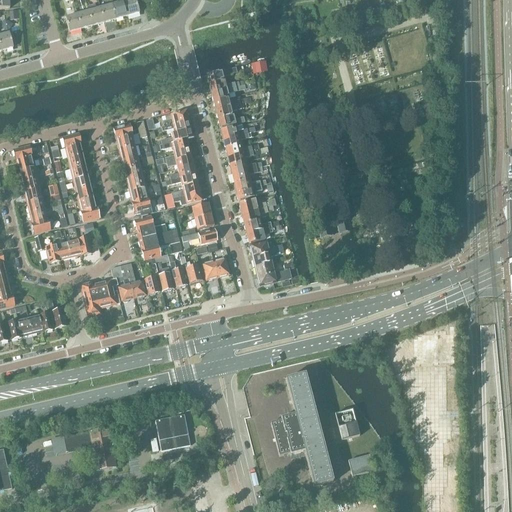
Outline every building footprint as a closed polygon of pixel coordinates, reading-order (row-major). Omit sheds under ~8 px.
[(8,0),(0,0),(0,9),(9,9),(8,0)] [(135,0),(132,0),(123,3),(127,17),(139,14),(135,0)] [(123,3),(112,6),(116,20),(127,17),(123,3)] [(112,6),(100,9),(104,23),(116,20),(112,6)] [(100,9),(88,12),(92,27),(104,23),(100,9)] [(336,15),(333,16),(334,19),(346,16),(344,9),(336,11),(336,15)] [(18,12),(9,13),(10,22),(19,21),(18,12)] [(88,12),(77,15),(81,30),(92,27),(88,12)] [(77,15),(65,19),(69,33),(81,30),(77,15)] [(13,49),(9,34),(0,36),(0,47),(1,52),(13,49)] [(255,64),(257,72),(265,70),(265,62),(255,64)] [(209,84),(209,85),(224,82),(223,77),(232,75),(235,74),(234,70),(222,73),(222,72),(207,76),(208,80),(207,81),(208,83),(209,84)] [(211,90),(212,94),(239,87),(238,83),(234,84),(225,86),(224,82),(209,85),(209,86),(209,88),(209,89),(211,90)] [(213,101),(214,102),(229,99),(228,95),(245,90),(244,86),(239,87),(212,94),(212,97),(212,98),(212,101),(213,101)] [(215,107),(216,111),(242,105),(241,101),(239,101),(230,103),(229,99),(214,102),(214,104),(213,105),(214,107),(215,107)] [(218,119),(218,120),(233,116),(232,112),(241,110),(243,109),(246,108),(245,105),(243,105),(242,105),(216,111),(217,115),(216,116),(217,118),(218,119)] [(160,124),(161,128),(188,121),(187,118),(187,117),(187,115),(186,114),(185,112),(175,115),(174,114),(173,114),(171,116),(171,115),(166,116),(167,122),(160,124)] [(233,116),(218,120),(218,121),(218,122),(218,124),(219,125),(219,126),(219,129),(220,129),(247,122),(246,118),(243,119),(234,121),(233,116)] [(154,130),(152,120),(146,122),(148,131),(154,130)] [(174,129),(175,134),(190,130),(190,129),(190,128),(190,126),(188,125),(188,121),(161,128),(162,132),(164,131),(164,132),(174,129)] [(136,124),(139,134),(145,133),(143,122),(136,124)] [(113,130),(116,140),(132,136),(130,126),(113,130)] [(222,136),(223,141),(247,135),(255,133),(254,129),(246,131),(246,130),(243,131),(241,126),(221,131),(221,132),(221,134),(221,136),(222,136)] [(160,142),(161,146),(186,140),(186,141),(192,139),(191,135),(192,134),(191,132),(190,132),(190,130),(175,134),(171,135),(172,139),(160,142)] [(65,150),(80,146),(81,146),(78,135),(62,139),(65,150)] [(225,148),(225,149),(240,145),(239,141),(249,139),(248,135),(247,135),(223,141),(224,144),(224,145),(224,147),(225,148)] [(117,146),(118,151),(135,147),(132,136),(116,140),(116,141),(117,140),(118,145),(117,146)] [(172,148),(173,153),(188,149),(187,148),(188,147),(188,145),(187,144),(186,141),(186,140),(161,146),(152,148),(153,153),(163,150),(163,151),(172,148)] [(227,154),(227,158),(252,152),(259,150),(258,146),(251,148),(241,150),(240,145),(225,149),(226,150),(225,151),(225,153),(227,154)] [(65,150),(67,160),(83,156),(82,152),(81,151),(80,146),(65,150)] [(16,162),(17,162),(32,158),(29,147),(13,151),(16,162)] [(121,156),(122,161),(137,157),(135,147),(118,151),(119,155),(121,156)] [(162,160),(164,164),(190,158),(189,154),(190,153),(189,151),(188,151),(188,149),(173,153),(174,157),(165,159),(162,160)] [(229,166),(230,167),(244,163),(243,159),(253,157),(252,152),(227,158),(228,162),(228,163),(228,165),(229,166)] [(17,168),(18,172),(34,168),(34,167),(35,167),(34,162),(37,161),(36,156),(32,158),(17,162),(18,166),(17,168)] [(67,160),(70,171),(85,167),(84,162),(85,161),(83,156),(67,160)] [(122,167),(123,172),(140,168),(137,157),(122,161),(123,166),(122,167)] [(176,166),(177,170),(192,167),(192,165),(192,164),(192,162),(191,162),(190,158),(164,164),(165,168),(167,168),(176,166)] [(55,167),(55,170),(57,174),(58,174),(61,173),(62,173),(60,166),(59,162),(54,163),(54,165),(55,167)] [(232,175),(256,170),(261,168),(260,164),(255,165),(245,167),(244,163),(230,167),(230,168),(229,169),(230,171),(231,171),(232,175)] [(70,171),(72,181),(89,177),(88,173),(86,172),(85,167),(70,171)] [(165,180),(165,183),(194,176),(194,172),(194,171),(194,169),(193,168),(192,167),(177,170),(178,175),(169,177),(167,178),(167,180),(165,180)] [(21,178),(22,182),(37,179),(34,168),(18,172),(19,177),(21,178)] [(126,177),(127,182),(142,178),(140,168),(123,172),(125,176),(126,177)] [(234,183),(234,184),(249,181),(248,176),(257,174),(256,170),(232,175),(233,179),(232,181),(233,183),(234,183)] [(150,172),(151,176),(147,177),(148,181),(156,179),(155,171),(150,172)] [(181,188),(197,184),(196,183),(197,182),(197,180),(195,179),(194,176),(165,183),(161,184),(162,188),(164,187),(171,186),(172,186),(180,184),(181,188)] [(72,181),(75,192),(90,188),(89,183),(90,181),(89,177),(72,181)] [(127,188),(129,193),(145,189),(142,178),(127,182),(128,186),(127,188)] [(22,189),(23,193),(43,188),(39,188),(37,179),(22,182),(23,187),(22,189)] [(235,189),(236,193),(260,187),(266,186),(265,181),(250,185),(249,181),(234,184),(234,185),(234,186),(234,188),(235,189)] [(174,195),(171,195),(172,199),(200,193),(200,192),(199,193),(198,189),(198,188),(198,186),(197,185),(197,184),(181,188),(183,192),(174,194),(174,195)] [(58,193),(56,185),(48,187),(50,195),(58,193)] [(260,187),(236,193),(237,197),(237,198),(237,200),(238,201),(238,202),(253,198),(252,194),(261,191),(260,187)] [(26,199),(27,204),(42,200),(40,190),(43,189),(43,188),(23,193),(24,198),(26,199)] [(75,192),(78,202),(94,198),(93,193),(91,193),(90,188),(75,192)] [(131,203),(131,204),(148,200),(145,189),(129,193),(130,197),(131,198),(132,203),(131,203)] [(200,193),(172,199),(173,204),(180,202),(181,207),(186,206),(201,202),(201,200),(201,199),(201,197),(200,196),(199,193),(200,193)] [(78,202),(80,212),(95,209),(94,204),(95,203),(94,198),(78,202)] [(28,210),(29,214),(45,210),(42,200),(27,204),(28,208),(28,210)] [(148,200),(131,204),(134,214),(140,212),(141,217),(151,214),(150,210),(148,200)] [(241,215),(269,208),(276,207),(274,200),(267,202),(267,204),(265,205),(265,204),(256,206),(255,201),(239,205),(239,207),(239,208),(240,210),(240,211),(241,215)] [(57,211),(59,216),(63,215),(61,206),(50,209),(51,212),(57,211)] [(192,210),(194,221),(210,217),(210,215),(211,214),(210,211),(209,210),(207,206),(192,210)] [(95,209),(80,212),(83,223),(99,219),(96,208),(95,209)] [(244,223),(244,225),(260,221),(258,216),(267,214),(270,213),(269,208),(241,215),(242,219),(242,220),(242,223),(244,223)] [(31,220),(32,224),(47,221),(45,210),(29,214),(30,219),(31,220)] [(210,217),(194,221),(197,232),(213,228),(212,223),(213,221),(212,218),(210,218),(210,217)] [(138,232),(140,240),(175,231),(174,223),(153,228),(150,218),(134,222),(136,232),(138,232)] [(344,221),(336,223),(339,235),(350,233),(346,218),(343,219),(344,221)] [(47,221),(32,224),(31,225),(34,235),(50,231),(47,221)] [(246,235),(274,228),(279,227),(278,222),(270,224),(261,226),(260,221),(244,225),(244,227),(244,228),(244,230),(245,231),(246,235)] [(84,226),(86,234),(94,232),(92,224),(84,226)] [(331,236),(328,225),(318,228),(321,240),(331,237),(331,236)] [(274,228),(246,235),(247,239),(247,240),(247,242),(248,243),(249,245),(265,241),(263,236),(272,233),(275,233),(274,228)] [(214,230),(198,234),(181,238),(185,252),(190,251),(188,243),(199,240),(201,246),(217,242),(217,240),(217,239),(216,236),(216,235),(214,230)] [(175,231),(140,240),(142,251),(141,251),(144,262),(148,261),(153,259),(160,258),(158,249),(179,243),(176,231),(175,231)] [(44,249),(40,237),(35,239),(38,251),(44,249)] [(77,241),(80,256),(81,257),(91,255),(87,238),(77,241)] [(77,241),(66,243),(70,260),(75,258),(76,257),(80,256),(77,241)] [(66,243),(56,246),(59,261),(64,260),(66,261),(70,260),(66,243)] [(251,254),(252,258),(269,254),(266,243),(249,247),(250,249),(250,250),(250,253),(251,254)] [(181,252),(180,245),(170,248),(172,255),(181,252)] [(207,247),(209,254),(218,252),(217,245),(207,247)] [(59,261),(56,246),(45,248),(49,264),(60,262),(59,261)] [(254,268),(255,269),(272,264),(269,254),(252,258),(253,262),(253,263),(254,267),(254,268)] [(225,261),(214,263),(217,279),(222,277),(224,278),(227,277),(227,276),(229,276),(225,261)] [(172,273),(176,289),(181,288),(182,289),(185,288),(185,287),(187,286),(183,270),(176,271),(174,263),(169,264),(172,273)] [(217,279),(214,263),(202,266),(206,281),(208,281),(209,282),(212,281),(212,280),(217,279)] [(154,266),(162,293),(167,292),(168,292),(171,292),(172,290),(173,290),(169,274),(168,269),(162,271),(160,264),(154,265),(154,266)] [(256,274),(257,279),(274,275),(272,264),(255,269),(255,271),(255,273),(256,274)] [(128,280),(134,300),(139,299),(140,300),(144,299),(144,297),(146,297),(142,282),(135,284),(131,265),(125,266),(128,280)] [(116,280),(116,283),(123,282),(124,287),(117,288),(121,303),(123,303),(124,304),(128,303),(128,302),(134,300),(128,280),(125,266),(119,268),(122,278),(116,280)] [(151,279),(144,281),(148,296),(149,296),(150,297),(155,296),(155,294),(160,293),(154,274),(156,273),(154,266),(149,267),(148,268),(151,279)] [(185,270),(189,285),(195,284),(196,285),(200,284),(200,283),(202,282),(198,267),(185,270)] [(119,268),(110,270),(112,279),(113,280),(116,280),(122,278),(119,268)] [(258,286),(263,287),(290,280),(288,271),(274,275),(257,279),(258,286)] [(81,287),(84,301),(116,292),(115,287),(117,286),(116,283),(116,280),(113,280),(112,279),(110,280),(110,281),(104,283),(103,282),(101,282),(99,283),(100,284),(92,286),(91,284),(81,287)] [(0,288),(0,299),(12,296),(11,292),(9,291),(8,286),(0,288)] [(116,292),(84,301),(88,313),(90,316),(90,317),(99,315),(98,310),(106,308),(106,309),(108,309),(110,308),(110,307),(120,305),(116,292)] [(12,296),(0,299),(0,310),(14,307),(12,296)] [(66,327),(62,310),(51,313),(55,330),(66,327)] [(38,317),(42,332),(42,333),(53,330),(49,314),(38,317)] [(38,317),(28,319),(32,336),(36,335),(37,333),(42,332),(38,317)] [(28,319),(17,322),(21,337),(25,336),(27,337),(32,336),(28,319)] [(387,346),(381,347),(390,376),(395,375),(397,379),(403,377),(402,372),(419,367),(420,366),(447,366),(457,366),(456,321),(410,337),(387,346)] [(21,337),(17,322),(6,325),(10,341),(21,338),(21,337)] [(0,343),(8,342),(4,325),(0,325),(0,343)] [(281,421),(270,424),(279,457),(290,455),(290,456),(304,453),(313,488),(333,483),(305,376),(285,381),(294,416),(280,419),(281,421)] [(335,415),(341,441),(359,437),(352,410),(335,415)] [(155,422),(161,452),(190,447),(184,416),(155,422)] [(63,438),(66,454),(86,450),(86,447),(88,444),(87,441),(90,440),(96,472),(116,468),(108,429),(63,438)] [(155,440),(150,441),(152,453),(153,453),(158,452),(156,443),(155,440)] [(437,447),(437,509),(461,509),(461,447),(437,447)] [(0,492),(12,490),(8,474),(12,473),(11,468),(7,469),(3,451),(0,451),(0,492)] [(348,462),(352,478),(373,472),(369,456),(348,462)]
